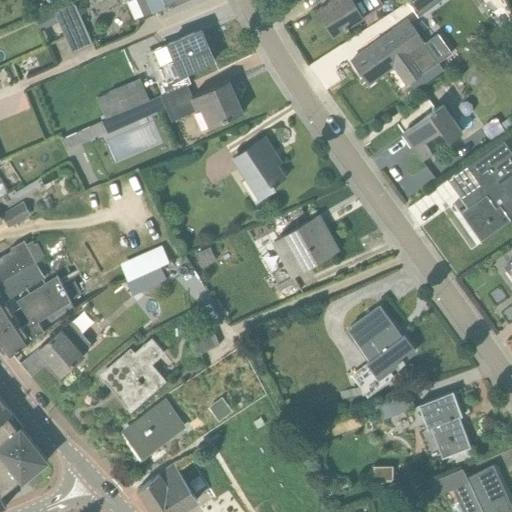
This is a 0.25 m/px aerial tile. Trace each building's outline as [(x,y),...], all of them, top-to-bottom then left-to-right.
[(167,1),(170,0),(129,0),(139,21),(156,13),(155,10),(168,4),(167,1)] [(333,35),(350,24),(363,17),(362,16),(381,4),(378,0),(332,0),(333,1),(319,10),(333,35)] [(414,0),(409,4),(418,17),(442,0),(414,0)] [(46,14),(52,25),(63,20),(58,8),(46,14)] [(408,82),(438,62),(409,21),(352,61),(363,77),(389,59),(406,84),(408,82)] [(174,77),(195,68),(213,60),(201,31),(169,44),(175,59),(168,63),(174,77)] [(438,62),(408,82),(414,91),(444,71),(438,62)] [(144,76),(99,93),(107,115),(152,98),(144,76)] [(210,127),(225,120),(243,112),(229,80),(192,97),(186,84),(160,96),(171,121),(196,110),(202,108),(210,127)] [(422,161),(433,153),(424,141),(441,129),(449,141),(462,132),(443,105),(403,133),(422,161)] [(511,116),(503,123),(507,130),(511,126),(511,116)] [(486,136),(491,142),(495,139),(506,131),(496,117),(488,123),(494,130),(486,136)] [(81,132),(80,130),(62,138),(67,149),(107,132),(104,122),(91,127),(81,132)] [(233,158),(260,198),(276,188),(274,184),(285,177),(273,158),(277,156),(265,137),(233,158)] [(508,217),(511,214),(511,163),(508,158),(511,155),(511,154),(504,142),(468,167),(480,185),(462,198),(468,207),(460,213),(480,241),(510,220),(508,217)] [(7,206),(24,200),(20,190),(4,196),(7,206)] [(55,205),(50,197),(44,200),(48,209),(55,205)] [(23,203),(2,215),(9,226),(29,214),(23,203)] [(293,276),(321,260),(338,251),(325,227),(315,233),(308,221),(273,240),(293,276)] [(0,283),(20,274),(37,264),(36,263),(46,258),(38,243),(35,244),(33,240),(26,244),(24,240),(10,248),(12,251),(0,257),(0,283)] [(162,246),(121,264),(128,281),(141,275),(162,266),(169,263),(162,246)] [(213,262),(207,249),(195,254),(201,267),(213,262)] [(37,264),(20,274),(0,283),(0,345),(6,353),(7,355),(44,330),(38,321),(70,301),(57,276),(18,299),(31,321),(23,326),(5,299),(19,292),(44,278),(37,264)] [(162,266),(141,275),(148,290),(169,281),(162,266)] [(399,362),(400,364),(404,361),(403,359),(414,351),(404,336),(402,338),(379,307),(348,330),(370,360),(378,354),(389,369),(399,362)] [(60,375),(86,352),(89,343),(82,335),(72,323),(62,330),(37,349),(19,364),(31,378),(49,362),(60,375)] [(196,355),(219,345),(214,332),(191,342),(196,355)] [(132,408),(165,380),(152,364),(165,354),(151,338),(134,353),(132,350),(100,376),(112,390),(121,382),(126,389),(121,394),(132,408)] [(442,458),(452,454),(471,448),(471,446),(470,447),(463,426),(461,427),(457,417),(461,416),(462,416),(453,391),(452,391),(452,392),(419,405),(427,428),(431,427),(442,458)] [(376,405),(381,419),(415,407),(409,393),(376,405)] [(13,412),(7,404),(0,395),(0,422),(9,415),(13,412)] [(232,412),(222,397),(209,407),(219,421),(232,412)] [(142,456),(159,444),(184,426),(166,402),(125,431),(142,456)] [(0,491),(1,493),(3,491),(21,476),(24,479),(48,459),(22,426),(20,428),(9,415),(0,422),(0,491)] [(264,425),(261,418),(254,422),(257,429),(264,425)] [(153,511),(178,511),(198,499),(174,463),(159,473),(159,474),(138,488),(153,511)] [(506,511),(511,510),(491,467),(452,485),(464,511),(506,511)]
